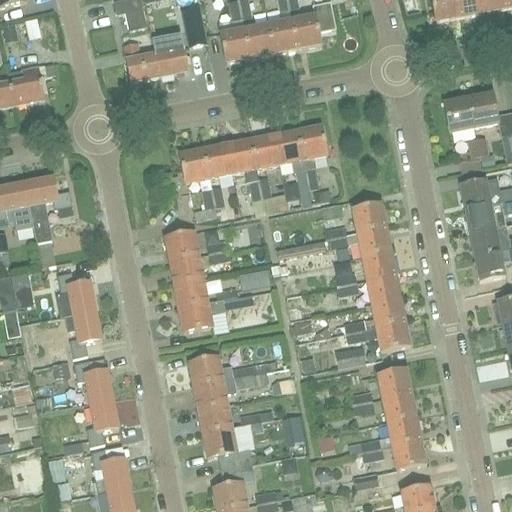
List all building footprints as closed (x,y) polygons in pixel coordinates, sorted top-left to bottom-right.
[(24,0),(0,0),(0,10),(26,5),(24,0)] [(136,0),(113,5),(115,17),(124,15),(128,33),(145,29),(138,0),(136,0)] [(242,24),(237,3),(236,0),(223,0),(225,5),(212,7),(214,17),(229,14),(234,34),(220,37),(226,67),(250,62),(244,32),(242,24)] [(237,3),(242,24),(252,22),(248,0),(237,3)] [(289,12),(285,0),(275,0),(279,14),(289,12)] [(285,0),(289,12),(298,10),(296,0),(298,0),(285,0)] [(430,0),(435,27),(460,22),(455,0),(430,0)] [(483,17),(479,0),(455,0),(460,22),(483,17)] [(479,0),(483,17),(507,13),(504,0),(479,0)] [(310,19),(290,23),(296,53),(321,48),(318,36),(335,33),(330,6),(308,10),(310,19)] [(204,46),(198,12),(179,16),(186,49),(204,46)] [(33,38),(54,37),(53,17),(32,18),(33,38)] [(290,23),(267,28),(273,58),(296,53),(290,23)] [(5,42),(18,39),(15,26),(2,29),(5,42)] [(267,28),(244,32),(250,62),(273,58),(267,28)] [(170,55),(154,58),(159,80),(188,75),(184,52),(183,52),(180,38),(167,41),(170,55)] [(157,41),(138,43),(139,54),(158,51),(157,41)] [(159,80),(154,58),(139,61),(136,47),(123,50),(125,64),(129,86),(159,80)] [(9,86),(14,108),(44,102),(38,71),(7,77),(9,86)] [(9,86),(0,88),(0,111),(14,108),(9,86)] [(497,127),(498,127),(496,118),(492,98),(468,103),(474,132),(497,127)] [(474,132),(468,103),(444,107),(450,137),(474,132)] [(302,164),(308,192),(318,190),(314,171),(313,172),(311,162),(327,159),(321,129),(296,134),(302,164)] [(302,164),(296,134),(273,139),(278,168),(292,166),(298,194),(308,192),(302,164)] [(505,167),(511,166),(511,138),(500,141),(505,167)] [(278,168),(273,139),(249,143),(255,173),(261,202),(271,199),(267,179),(258,181),(256,173),(278,168)] [(485,140),(476,142),(479,160),(488,158),(485,140)] [(479,160),(476,142),(466,144),(469,162),(459,163),(461,175),(481,171),(479,160)] [(249,143),(225,148),(231,178),(243,175),(245,186),(247,185),(251,204),(261,202),(255,173),(249,143)] [(231,178),(225,148),(202,152),(208,182),(231,178)] [(210,191),(208,182),(202,152),(178,157),(184,187),(199,184),(204,212),(193,214),(195,225),(216,221),(214,211),(210,191)] [(492,158),(488,158),(479,160),(481,171),(494,168),(492,158)] [(170,189),(178,188),(177,178),(168,180),(170,189)] [(24,187),(29,210),(36,248),(50,245),(44,207),(52,205),(53,213),(57,213),(59,221),(73,218),(68,195),(57,198),(54,182),(24,187)] [(511,205),(511,192),(488,197),(485,185),(459,190),(465,215),(491,209),(511,205)] [(29,210),(24,187),(0,192),(0,229),(8,228),(7,223),(5,215),(29,210)] [(223,209),(220,189),(210,191),(214,211),(223,209)] [(329,202),(327,193),(313,196),(315,205),(329,202)] [(511,205),(491,209),(465,215),(469,237),(506,230),(503,218),(511,216),(511,205)] [(354,228),(356,237),(386,231),(381,207),(351,213),(354,228)] [(326,243),(346,239),(344,230),(324,234),(326,243)] [(506,230),(469,237),(474,261),(511,253),(511,241),(508,242),(506,230)] [(391,254),(386,231),(356,237),(346,239),(326,243),(328,252),(351,248),(353,261),(360,260),(391,254)] [(0,256),(9,255),(5,234),(0,235),(0,256)] [(208,258),(228,254),(228,253),(233,252),(231,243),(225,244),(225,243),(218,245),(216,235),(204,237),(208,258)] [(169,265),(198,260),(194,236),(164,241),(169,265)] [(277,263),(325,253),(323,243),(275,253),(277,263)] [(511,253),(474,261),(479,285),(505,280),(502,267),(510,266),(511,273),(511,272),(511,253)] [(229,263),(228,254),(208,258),(210,267),(229,263)] [(391,254),(360,260),(365,284),(395,278),(391,254)] [(203,283),(198,260),(169,265),(173,288),(203,283)] [(270,269),(272,278),(277,277),(280,276),(280,277),(287,275),(286,268),(279,270),(279,267),(276,268),(270,269)] [(241,292),(272,287),(269,272),(239,278),(241,292)] [(336,291),(356,287),(354,276),(333,279),(336,291)] [(12,293),(28,290),(26,277),(10,280),(12,293)] [(72,320),(95,316),(89,286),(73,289),(71,277),(56,280),(60,298),(68,296),(72,318),(72,320)] [(400,301),(395,278),(365,284),(370,308),(400,301)] [(0,295),(12,293),(10,280),(0,281),(0,295)] [(203,283),(173,288),(178,312),(207,306),(203,283)] [(357,296),(356,287),(336,291),(337,300),(357,296)] [(236,301),(236,300),(235,293),(215,296),(217,304),(236,301)] [(208,308),(207,306),(178,312),(182,336),(212,331),(210,319),(225,316),(224,313),(253,307),(251,297),(236,300),(236,301),(217,304),(217,306),(208,308)] [(373,322),(374,331),(405,325),(400,301),(370,308),(373,322)] [(511,302),(497,306),(502,331),(511,328),(511,302)] [(72,320),(72,318),(63,319),(66,336),(75,334),(77,343),(69,344),(72,362),(87,359),(85,348),(101,345),(95,316),(72,320)] [(345,337),(365,333),(363,324),(362,322),(343,327),(345,337)] [(309,324),(293,327),(295,339),(312,336),(309,324)] [(365,333),(345,337),(347,347),(376,341),(379,356),(410,350),(405,325),(374,331),(365,333)] [(21,339),(19,326),(6,329),(8,341),(21,339)] [(511,328),(502,331),(506,354),(511,352),(511,328)] [(330,340),(328,331),(314,339),(315,343),(330,340)] [(233,350),(237,366),(248,363),(243,347),(233,350)] [(337,372),(365,367),(361,348),(334,354),(337,372)] [(193,391),(261,377),(261,376),(267,375),(264,365),(231,371),(230,369),(220,371),(218,361),(188,367),(193,391)] [(312,361),(300,363),(302,375),(314,373),(312,361)] [(12,365),(14,374),(21,373),(19,363),(12,365)] [(89,409),(112,404),(106,375),(90,378),(88,365),(73,368),(77,386),(85,385),(89,409)] [(381,403),(411,397),(406,373),(376,379),(381,403)] [(263,387),(261,377),(193,391),(197,414),(227,408),(224,394),(263,387)] [(26,384),(29,404),(47,401),(44,382),(26,384)] [(351,408),(372,404),(370,394),(349,398),(351,408)] [(416,420),(411,397),(381,403),(385,426),(416,420)] [(16,404),(18,414),(24,413),(23,403),(16,404)] [(112,404),(89,409),(94,432),(86,433),(89,451),(104,448),(101,437),(117,434),(112,404)] [(372,404),(351,408),(352,408),(340,411),(341,417),(353,414),(354,418),(374,414),(372,404)] [(202,438),(232,432),(227,408),(197,414),(202,438)] [(18,414),(20,423),(26,422),(24,413),(18,414)] [(261,425),(259,417),(259,415),(238,419),(240,429),(261,425)] [(281,424),(284,437),(300,434),(297,420),(294,421),(281,424)] [(416,420),(385,426),(388,440),(378,442),(378,441),(347,449),(350,459),(361,456),(381,451),(390,449),(421,443),(416,420)] [(232,432),(202,438),(207,462),(236,456),(234,441),(262,436),(261,427),(232,432)] [(0,451),(27,447),(25,433),(0,436),(0,451)] [(292,442),(263,446),(267,482),(297,479),(292,442)] [(421,443),(390,449),(395,474),(425,468),(421,443)] [(53,444),(35,449),(42,478),(60,474),(53,444)] [(381,451),(361,456),(364,466),(384,461),(381,451)] [(107,497),(129,493),(123,463),(107,466),(105,454),(90,457),(94,475),(102,473),(107,497)] [(27,483),(41,479),(36,462),(23,466),(27,483)] [(330,476),(325,470),(317,472),(314,479),(319,485),(327,484),(330,476)] [(364,495),(366,505),(396,497),(391,477),(371,481),(374,493),(364,495)] [(216,511),(240,511),(247,511),(242,486),(212,492),(216,511)] [(403,511),(434,511),(430,489),(400,495),(403,511)] [(132,511),(129,493),(107,497),(109,511),(132,511)] [(273,493),(254,497),(256,509),(276,505),(273,493)]
